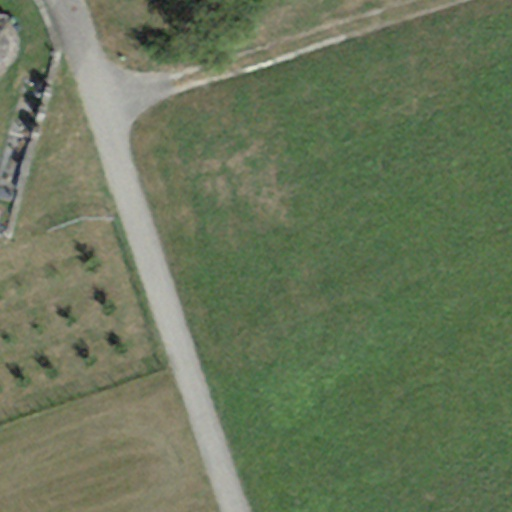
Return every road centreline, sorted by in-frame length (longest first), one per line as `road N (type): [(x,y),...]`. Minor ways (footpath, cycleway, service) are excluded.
road 1 (track): [(62,0),(236,511)]
road 2 (track): [(100,107),(411,0)]
